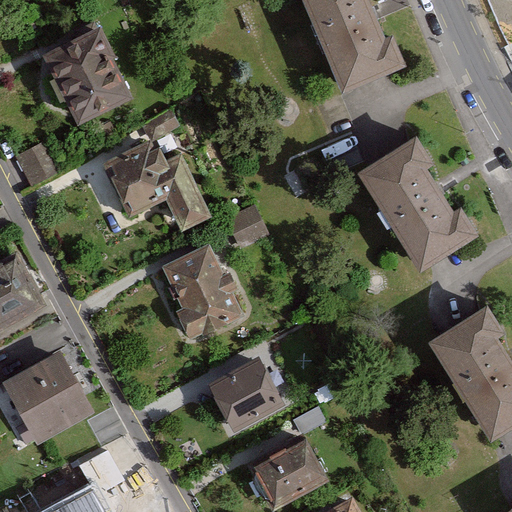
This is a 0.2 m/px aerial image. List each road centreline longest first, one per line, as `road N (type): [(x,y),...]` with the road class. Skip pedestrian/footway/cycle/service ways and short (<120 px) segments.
road 1 (residential): [(185,511),(0,171)]
road 2 (tertiary): [(511,129),(445,0)]
